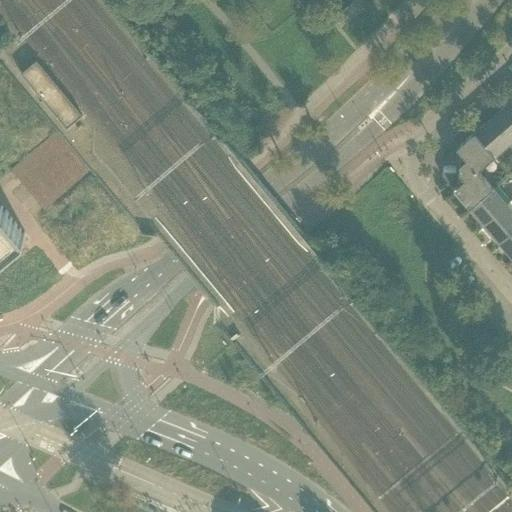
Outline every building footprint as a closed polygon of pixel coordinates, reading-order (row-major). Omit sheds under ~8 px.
[(352,2),(332,19),(338,26),(358,10),(352,2)] [(36,61),(33,63),(21,74),(66,128),(81,115),(36,61)] [(511,105),(509,102),(492,117),(511,140),(511,105)] [(492,117),(474,132),(494,156),(511,140),(492,117)] [(442,171),(442,177),(452,189),(469,208),(492,188),(478,171),(478,169),(494,156),(474,132),(459,145),(443,159),(443,164),(442,171)] [(469,208),(484,226),(508,206),(492,188),(469,208)] [(511,201),(508,206),(484,226),(499,243),(511,231),(511,201)] [(0,254),(25,234),(0,204),(0,254)] [(511,231),(499,243),(511,257),(511,231)]
